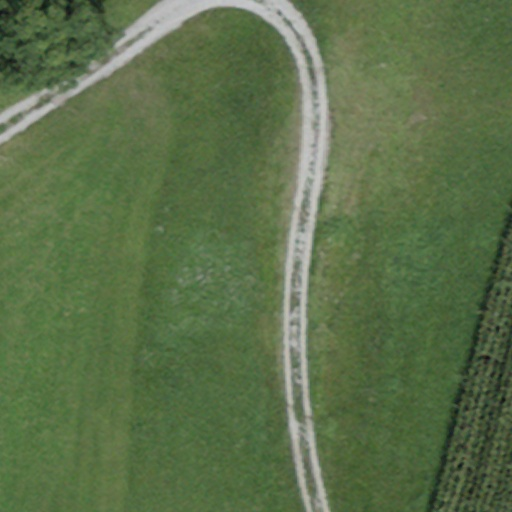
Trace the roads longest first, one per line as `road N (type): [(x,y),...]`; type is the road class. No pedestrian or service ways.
road 1 (track): [(253,0),(300,35),(311,71),(314,128),(294,335),(303,449),(319,511)]
road 2 (track): [(0,135),(183,8),(208,0)]
